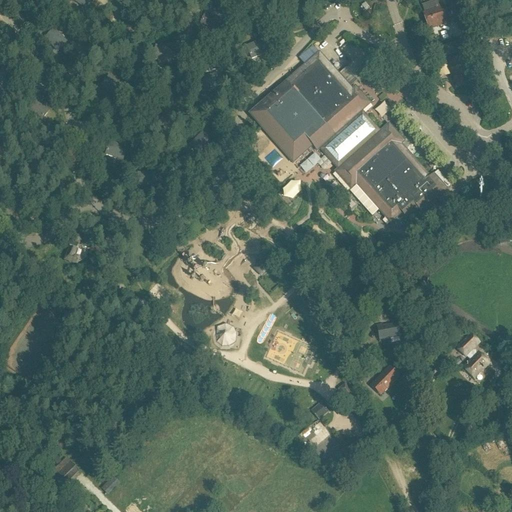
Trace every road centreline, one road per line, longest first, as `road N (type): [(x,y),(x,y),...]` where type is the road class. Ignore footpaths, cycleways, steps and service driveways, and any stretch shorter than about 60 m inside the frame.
road 1 (track): [(115,219),(109,263),(132,297),(197,347),(322,388)]
road 2 (track): [(322,388),(381,453),(414,511)]
